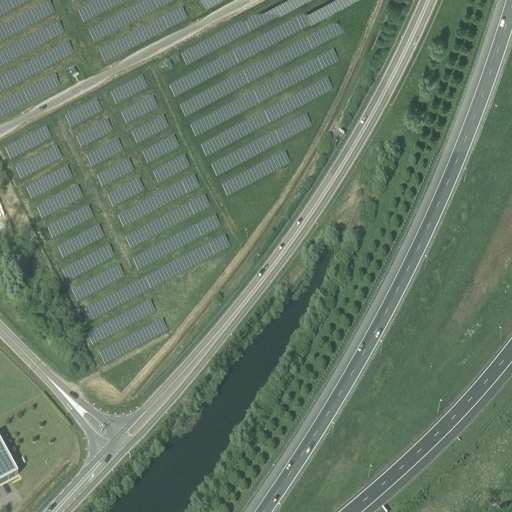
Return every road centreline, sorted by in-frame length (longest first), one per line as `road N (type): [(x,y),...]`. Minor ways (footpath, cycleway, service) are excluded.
road 1 (motorway): [(511,3),(409,266),(260,511)]
road 2 (secondary): [(129,445),(257,301),(313,222),(439,0)]
road 3 (secondary): [(421,0),(304,212),(245,293),(120,434)]
road 4 (unclassified): [(0,131),(248,0)]
road 5 (motorway): [(352,511),(452,420),(511,351)]
